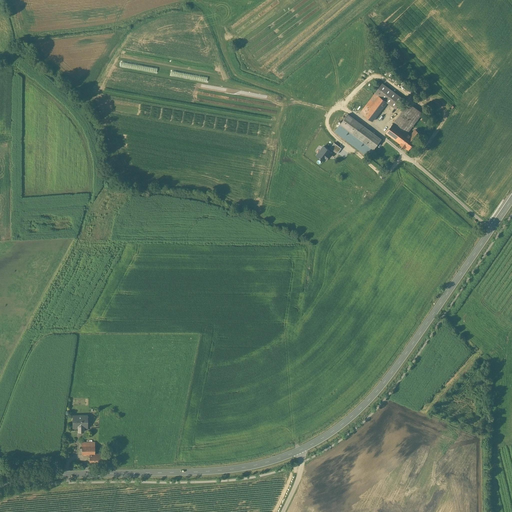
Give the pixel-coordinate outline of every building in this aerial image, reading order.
[(425,90),(425,88),(425,86),(424,85),(422,83),(420,83),(418,84),(416,85),(415,87),(415,89),(415,91),(416,92),(418,93),(420,94),(422,93),(424,92),(425,90)] [(402,99),(382,84),(375,93),(387,102),(395,108),(402,99)] [(375,93),(361,112),(372,121),(387,102),(375,93)] [(409,103),(394,123),(407,133),(422,113),(409,103)] [(361,124),(348,114),(340,124),(353,134),(361,124)] [(394,123),(393,123),(386,133),(401,144),(400,144),(405,147),(408,150),(416,140),(415,139),(410,136),(407,133),(394,123)] [(373,149),(353,134),(340,124),(335,131),(368,156),(373,149)] [(381,139),(361,124),(353,134),(373,149),(381,139)] [(419,134),(414,130),(410,136),(415,139),(419,134)] [(87,415),(72,415),(73,427),(73,426),(78,426),(78,427),(83,427),(87,427),(87,415)] [(94,442),(81,442),(81,449),(81,454),(89,454),(94,454),(94,442)] [(94,454),(89,454),(89,463),(107,463),(107,453),(94,454)]
